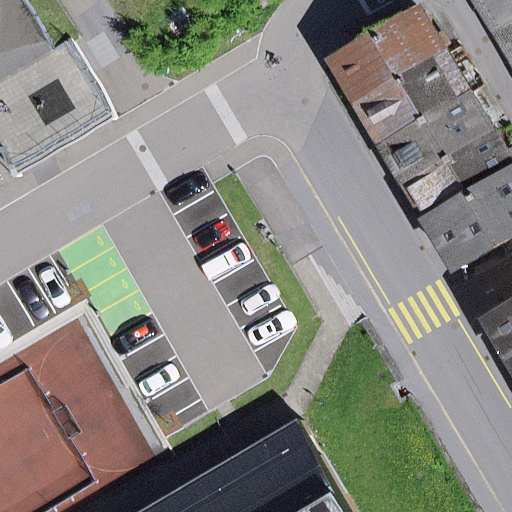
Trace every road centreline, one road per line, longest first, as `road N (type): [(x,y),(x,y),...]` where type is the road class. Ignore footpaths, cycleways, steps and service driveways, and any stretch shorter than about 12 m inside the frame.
road 1 (residential): [(0,236),(276,69)]
road 2 (residential): [(276,69),(423,317)]
road 3 (residential): [(423,317),(511,466)]
road 4 (residential): [(276,69),(392,0)]
